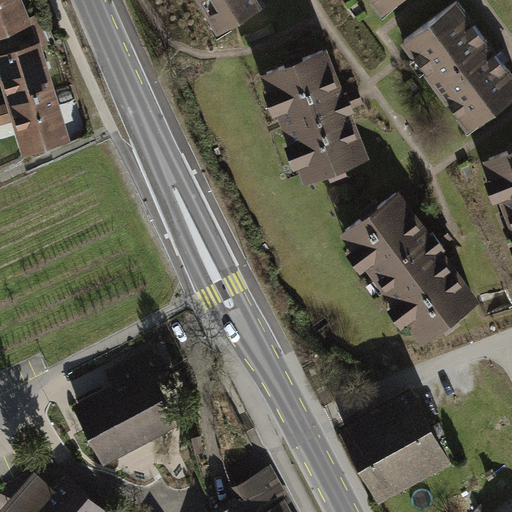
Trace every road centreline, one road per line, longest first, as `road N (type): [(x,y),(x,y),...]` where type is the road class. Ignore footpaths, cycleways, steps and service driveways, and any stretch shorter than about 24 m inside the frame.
road 1 (secondary): [(91,0),(222,289),(345,511)]
road 2 (unknown): [(22,406),(62,453),(159,492),(171,511)]
